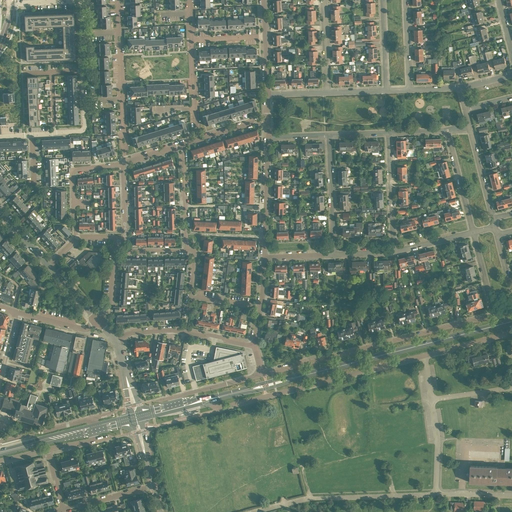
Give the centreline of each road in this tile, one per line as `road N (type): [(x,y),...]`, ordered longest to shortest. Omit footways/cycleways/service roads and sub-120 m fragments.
road 1 (primary): [(175,406),(511,321)]
road 2 (unclassified): [(175,406),(221,408),(424,354)]
road 3 (unclassified): [(494,314),(262,374)]
road 4 (unclassified): [(436,494),(309,498),(257,511)]
road 5 (residential): [(125,162),(117,0)]
road 6 (residential): [(263,257),(268,137)]
